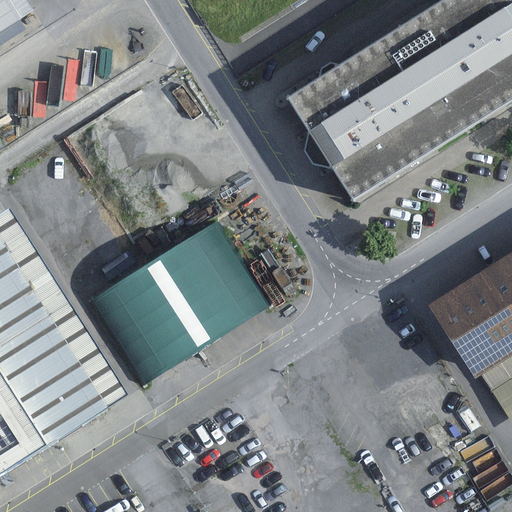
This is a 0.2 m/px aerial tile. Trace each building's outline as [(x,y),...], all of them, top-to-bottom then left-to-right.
[(0,0),(0,47),(27,30),(22,21),(35,13),(26,0),(0,0)] [(511,103),(511,0),(443,0),(289,97),(311,131),(306,151),(314,164),(333,167),(356,203),(511,103)] [(0,479),(139,393),(18,202),(0,212),(0,479)] [(225,218),(98,298),(152,384),(279,304),(225,218)] [(511,253),(429,306),(476,379),(482,376),(511,422),(511,253)]
